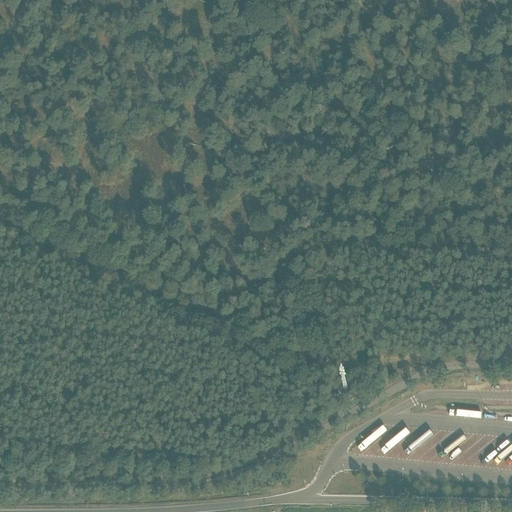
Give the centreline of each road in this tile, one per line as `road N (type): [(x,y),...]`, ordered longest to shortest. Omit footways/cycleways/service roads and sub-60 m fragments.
road 1 (unclassified): [(511,364),(441,368),(224,476),(182,486),(0,485)]
road 2 (track): [(441,368),(305,369),(0,237)]
road 3 (motorway): [(276,500),(142,511)]
